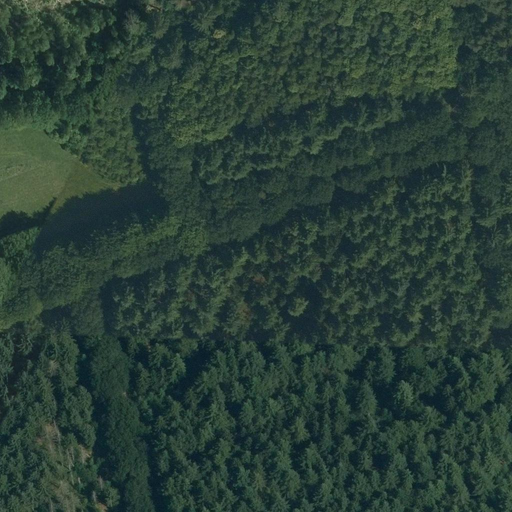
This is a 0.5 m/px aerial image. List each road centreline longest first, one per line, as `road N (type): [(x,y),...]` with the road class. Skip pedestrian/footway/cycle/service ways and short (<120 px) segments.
road 1 (track): [(267,182),(450,115),(511,65)]
road 2 (track): [(133,511),(69,256)]
road 3 (track): [(69,256),(189,211)]
